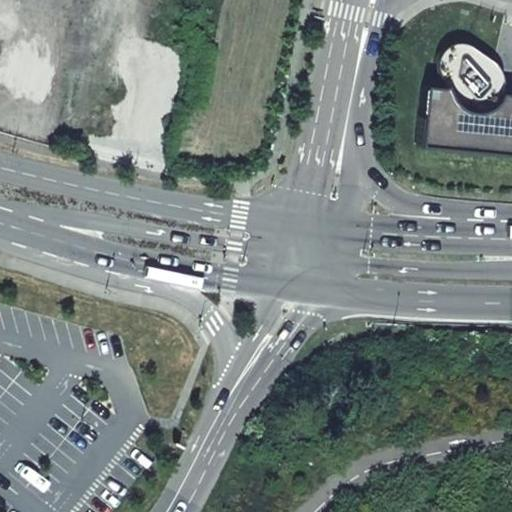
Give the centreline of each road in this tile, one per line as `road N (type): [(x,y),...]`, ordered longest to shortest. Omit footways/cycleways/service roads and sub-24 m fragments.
road 1 (primary): [(0,212),(83,217),(270,249),(295,245),(312,230)]
road 2 (primary): [(312,230),(0,167)]
road 3 (primary): [(0,224),(122,257),(293,288)]
road 4 (primary): [(511,213),(420,208),(383,195),(361,163),(346,86)]
road 5 (primary): [(511,272),(335,262),(293,288)]
road 6 (primary): [(293,288),(511,301)]
road 7 (primary): [(511,242),(312,230)]
road 8 (secondary): [(312,230),(346,86)]
